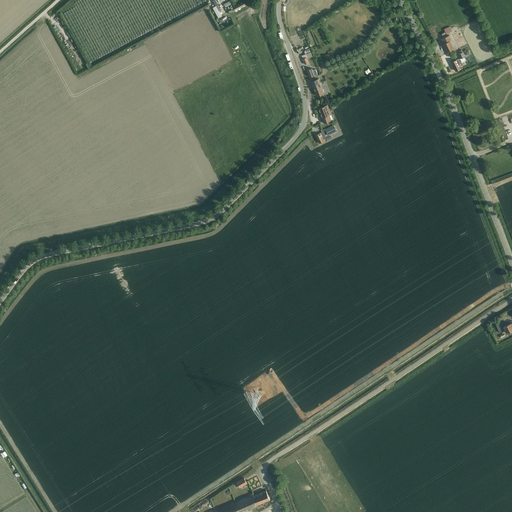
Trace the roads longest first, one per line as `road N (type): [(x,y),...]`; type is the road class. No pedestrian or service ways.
road 1 (unclassified): [(0,299),(45,253),(211,214),(297,135),(304,103),(278,0)]
road 2 (unclassified): [(262,468),(511,301)]
road 3 (tertiary): [(511,264),(400,0)]
